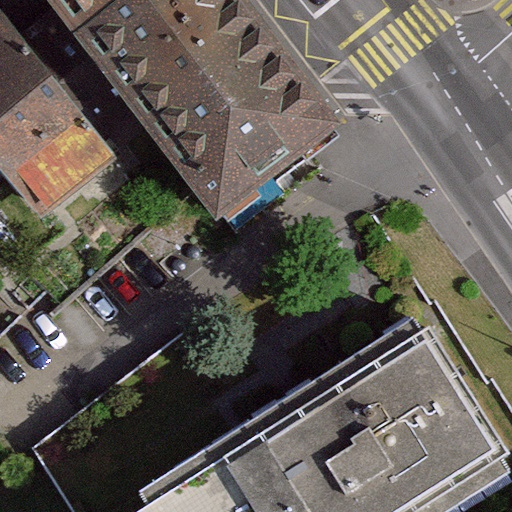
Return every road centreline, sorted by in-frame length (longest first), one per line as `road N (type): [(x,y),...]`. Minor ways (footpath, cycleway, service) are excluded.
road 1 (primary): [(348,0),(433,109)]
road 2 (primary): [(433,109),(511,216)]
